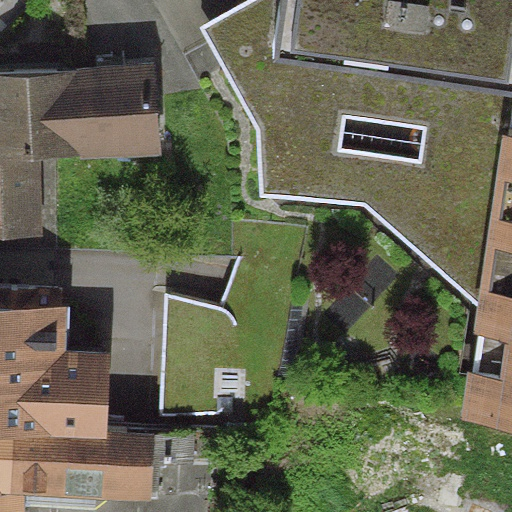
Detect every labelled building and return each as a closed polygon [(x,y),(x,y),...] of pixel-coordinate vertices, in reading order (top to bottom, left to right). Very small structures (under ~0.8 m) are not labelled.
[(511,0),(274,0),(269,42),(492,75),(511,77),(511,0)] [(492,75),(269,42),(220,69),(252,128),(256,195),(359,205),(478,309),(505,127),(487,125),(492,75)] [(153,147),(146,67),(86,71),(51,71),(57,151),(153,147)] [(31,154),(57,151),(51,71),(0,72),(0,233),(32,233),(31,154)] [(511,128),(508,128),(505,127),(478,309),(463,413),(511,420),(511,128)] [(0,424),(38,424),(98,427),(100,378),(64,377),(51,362),(54,290),(0,287),(0,424)] [(187,434),(160,433),(122,431),(122,428),(98,427),(38,424),(0,424),(0,511),(13,511),(14,484),(119,489),(119,495),(140,496),(138,511),(203,511),(205,468),(185,467),(187,434)]
